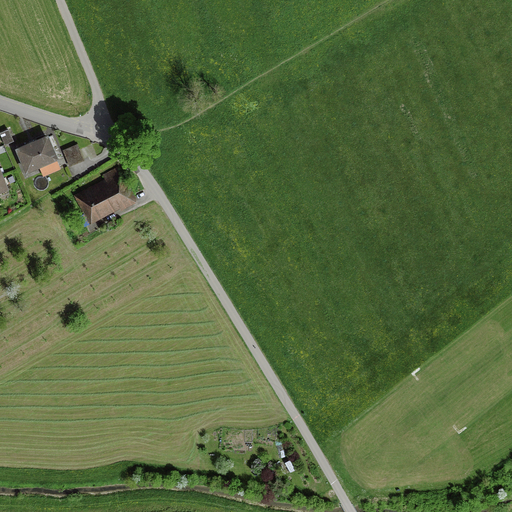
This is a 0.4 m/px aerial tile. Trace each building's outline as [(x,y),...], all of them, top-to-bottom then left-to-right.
[(12,141),(7,130),(0,133),(0,136),(4,145),(12,141)] [(17,150),(26,171),(55,159),(46,138),(17,150)] [(82,159),(76,145),(62,151),(68,165),(82,159)] [(59,165),(45,171),(47,177),(62,171),(59,165)] [(95,191),(92,187),(76,196),(88,218),(133,195),(117,167),(102,176),(107,184),(95,191)]
